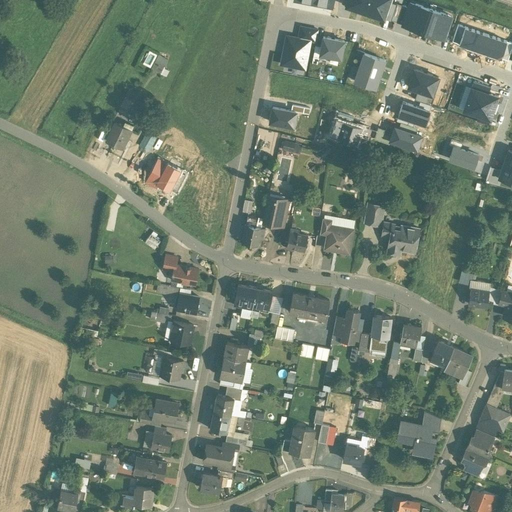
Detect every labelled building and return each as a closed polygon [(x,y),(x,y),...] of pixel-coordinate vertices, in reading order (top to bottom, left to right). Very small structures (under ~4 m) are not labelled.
[(349,0),(347,6),(384,18),(384,16),(389,0),(349,0)] [(390,0),(389,0),(384,16),(397,21),(402,4),(390,0)] [(401,24),(444,38),(452,15),(409,0),(407,6),(402,22),(401,24)] [(407,6),(402,4),(397,21),(402,22),(407,6)] [(465,26),(458,24),(452,41),(459,43),(465,26)] [(310,40),(316,42),(318,29),(300,25),(298,37),(310,40)] [(459,43),(480,50),(485,33),(465,26),(459,43)] [(506,40),(485,33),(480,50),(500,57),(506,40)] [(305,68),(310,40),(298,37),(286,35),(281,63),(305,68)] [(344,41),(323,36),(320,54),(341,58),(344,41)] [(511,45),(511,42),(506,40),(500,57),(507,59),(511,45)] [(380,74),(385,60),(364,53),(360,67),(380,74)] [(168,59),(159,54),(152,69),(161,73),(168,59)] [(375,87),(380,74),(360,67),(355,81),(375,87)] [(439,77),(414,68),(408,86),(418,89),(433,94),(439,77)] [(474,81),(472,87),(487,92),(489,87),(474,81)] [(489,118),(497,95),(487,92),(472,87),(465,109),(479,114),(489,118)] [(433,94),(418,89),(414,99),(420,101),(432,105),(435,95),(433,94)] [(430,110),(418,106),(403,101),(398,115),(415,121),(425,124),(430,110)] [(432,105),(420,101),(418,106),(430,110),(432,105)] [(292,105),(291,110),(296,111),(309,114),(310,108),(292,105)] [(291,110),(273,107),(270,122),(293,126),(296,111),(291,110)] [(338,111),(336,118),(352,123),(354,117),(338,111)] [(489,118),(479,114),(477,120),(487,124),(489,118)] [(400,122),(414,126),(415,121),(398,115),(396,120),(400,122)] [(362,126),(352,123),(336,118),(330,135),(356,144),(362,126)] [(131,129),(115,122),(106,140),(115,144),(116,142),(123,146),(131,129)] [(415,133),(417,127),(414,126),(400,122),(398,127),(415,133)] [(398,127),(395,126),(392,134),(390,139),(417,148),(421,135),(415,133),(398,127)] [(390,139),(392,134),(384,132),(385,129),(378,127),(374,138),(389,143),(390,139)] [(454,146),(460,148),(462,143),(451,139),(449,144),(454,146)] [(299,153),(301,144),(284,140),(282,149),(299,153)] [(473,167),(477,154),(460,148),(454,146),(449,158),(473,167)] [(511,150),(508,149),(503,163),(511,165),(511,150)] [(156,164),(146,182),(157,187),(159,183),(170,189),(170,187),(179,171),(180,170),(167,163),(165,168),(156,164)] [(511,165),(503,163),(501,170),(499,176),(511,180),(511,165)] [(499,176),(501,170),(490,166),(486,179),(497,183),(499,176)] [(170,187),(177,191),(186,175),(179,171),(170,187)] [(284,198),(269,195),(264,217),(263,220),(270,222),(269,223),(278,225),(284,201),(283,201),(284,198)] [(284,201),(278,225),(285,226),(290,199),(284,198),(283,201),(284,201)] [(252,200),(244,199),(242,211),(250,212),(252,200)] [(384,206),(368,203),(365,220),(381,223),(384,206)] [(256,215),(248,214),(245,224),(253,226),(256,215)] [(264,217),(256,215),(253,226),(261,227),(263,220),(264,217)] [(331,220),(323,218),(321,232),(327,233),(329,224),(330,224),(331,220)] [(419,227),(385,221),(382,234),(390,236),(388,250),(399,252),(400,248),(414,251),(419,227)] [(245,224),(241,240),(258,244),(260,236),(263,236),(265,228),(253,226),(245,224)] [(330,224),(329,224),(327,233),(324,248),(349,253),(353,228),(330,224)] [(307,235),(298,233),(298,230),(290,228),(287,246),(288,249),(293,250),(295,248),(304,250),(307,235)] [(151,234),(146,241),(155,248),(160,241),(151,234)] [(177,257),(166,254),(163,269),(172,271),(172,270),(173,271),(175,264),(176,264),(177,257)] [(176,264),(175,264),(173,271),(172,270),(172,271),(172,272),(173,273),(171,280),(195,284),(198,269),(176,264)] [(473,274),(467,273),(464,284),(470,285),(473,274)] [(178,287),(158,283),(157,291),(174,295),(174,293),(177,293),(178,287)] [(256,288),(238,284),(234,305),(252,308),(256,288)] [(272,291),(256,288),(252,308),(259,310),(259,307),(269,308),(272,291)] [(489,291),(468,288),(467,295),(469,296),(468,304),(487,307),(489,291)] [(511,293),(503,291),(500,302),(506,304),(504,316),(511,317),(511,293)] [(199,297),(179,293),(176,309),(196,313),(199,297)] [(308,296),(293,293),(289,311),(326,319),(329,300),(314,297),(314,296),(308,295),(308,296)] [(342,335),(342,336),(354,339),(356,329),(359,311),(347,309),(346,318),(342,335)] [(172,314),(152,311),(150,319),(170,323),(172,314)] [(279,313),(272,312),(270,323),(277,324),(279,313)] [(391,317),(374,315),(371,335),(387,337),(388,337),(391,317)] [(343,317),(336,316),(333,333),(339,335),(342,335),(346,318),(343,317)] [(194,325),(173,321),(171,329),(174,330),(173,338),(180,340),(179,342),(190,344),(194,325)] [(421,327),(403,324),(400,342),(416,345),(418,337),(420,337),(421,327)] [(277,326),(274,338),(292,342),(294,330),(277,326)] [(354,339),(353,341),(360,342),(361,333),(362,330),(356,329),(354,339)] [(262,336),(249,333),(248,343),(260,345),(262,336)] [(369,334),(361,333),(360,342),(358,350),(367,351),(369,334)] [(387,337),(371,335),(370,347),(386,348),(387,337)] [(453,347),(438,340),(430,358),(439,362),(439,361),(446,364),(453,347)] [(400,342),(393,341),(390,358),(397,359),(400,342)] [(248,346),(227,342),(224,357),(242,360),(243,352),(246,353),(248,346)] [(313,346),(302,344),(300,357),(311,359),(313,346)] [(315,359),(327,361),(329,350),(318,347),(315,359)] [(471,354),(453,347),(446,364),(444,367),(462,374),(462,375),(465,368),(471,354)] [(415,348),(413,361),(421,362),(423,349),(415,348)] [(429,350),(423,349),(421,362),(427,363),(429,350)] [(164,356),(156,355),(152,373),(160,375),(161,372),(164,356)] [(164,356),(161,372),(168,373),(167,376),(179,379),(182,360),(164,356)] [(242,360),(224,357),(222,369),(221,374),(221,375),(235,378),(241,379),(245,361),(242,360)] [(338,360),(329,357),(325,373),(334,375),(338,360)] [(397,359),(390,358),(388,373),(394,374),(396,374),(398,359),(397,359)] [(462,375),(462,374),(458,382),(465,386),(471,371),(465,368),(462,375)] [(511,369),(505,369),(504,371),(502,384),(506,385),(504,388),(511,388),(511,369)] [(500,370),(496,381),(502,384),(504,371),(500,370)] [(160,378),(144,375),(142,382),(147,383),(158,385),(160,378)] [(235,378),(221,375),(219,384),(227,386),(233,387),(235,378)] [(486,403),(478,421),(479,421),(476,427),(481,429),(494,435),(496,428),(503,431),(510,413),(496,407),(506,385),(502,384),(496,381),(486,403)] [(233,387),(227,386),(225,397),(234,398),(235,396),(241,397),(241,395),(242,389),(233,387)] [(110,392),(109,406),(117,407),(118,392),(110,392)] [(225,397),(216,395),(215,401),(213,412),(231,415),(234,398),(225,397)] [(178,404),(157,399),(154,416),(154,417),(161,418),(161,419),(174,421),(178,404)] [(324,412),(316,410),(313,423),(321,424),(322,424),(324,412)] [(440,418),(425,411),(423,419),(428,420),(427,428),(430,429),(438,430),(440,418)] [(231,415),(213,412),(210,429),(227,433),(231,415)] [(154,416),(142,414),(141,423),(159,426),(161,419),(161,418),(154,417),(154,416)] [(428,420),(423,419),(422,426),(401,422),(399,433),(409,435),(408,441),(415,442),(413,452),(431,456),(435,439),(428,438),(430,429),(427,428),(428,420)] [(322,424),(321,424),(318,442),(326,444),(329,426),(322,424)] [(337,428),(329,426),(326,444),(333,445),(337,428)] [(304,430),(297,429),(295,435),(293,434),(291,441),(289,452),(309,456),(314,429),(305,427),(304,430)] [(494,435),(481,429),(478,436),(491,442),(494,435)] [(172,435),(154,432),(151,448),(169,451),(172,435)] [(370,435),(369,435),(367,447),(373,448),(375,436),(370,435)] [(238,438),(226,436),(225,442),(237,445),(238,438)] [(478,436),(474,438),(472,437),(466,448),(487,457),(489,452),(488,449),(491,442),(478,436)] [(247,440),(238,438),(237,445),(238,445),(246,446),(247,440)] [(291,441),(284,440),(281,451),(289,452),(291,441)] [(225,442),(224,442),(222,448),(222,449),(230,450),(230,451),(233,451),(237,452),(238,445),(237,445),(225,442)] [(222,448),(207,445),(206,446),(207,446),(206,452),(205,452),(203,461),(219,464),(227,465),(227,464),(231,465),(233,451),(230,451),(230,450),(222,449),(222,448)] [(364,448),(345,445),(342,460),(361,463),(364,448)] [(373,448),(367,447),(363,464),(370,465),(373,448)] [(487,457),(466,448),(461,460),(464,461),(466,465),(479,471),(482,464),(485,463),(487,457)] [(280,453),(275,455),(278,466),(284,464),(280,453)] [(146,459),(137,457),(134,473),(138,474),(139,466),(144,467),(146,459)] [(166,463),(146,459),(144,467),(143,475),(163,479),(166,463)] [(231,465),(227,464),(227,465),(219,464),(218,470),(233,473),(234,466),(231,465)] [(118,467),(107,465),(106,473),(116,475),(118,467)] [(479,471),(466,465),(463,471),(477,476),(479,471)] [(233,473),(218,470),(217,476),(222,477),(225,478),(232,479),(233,473)] [(217,476),(203,473),(200,488),(219,492),(222,480),(225,480),(225,478),(222,477),(217,476)] [(88,478),(81,477),(78,490),(85,492),(88,478)] [(153,489),(136,486),(135,497),(134,505),(151,507),(153,489)] [(78,494),(61,490),(57,506),(75,510),(78,494)] [(473,490),(469,502),(473,504),(471,508),(482,511),(486,511),(488,509),(487,509),(493,495),(483,491),(480,493),(473,490)] [(332,495),(331,495),(330,502),(329,511),(342,511),(344,496),(332,495)] [(499,497),(493,495),(487,509),(488,509),(493,511),(499,497)] [(135,497),(122,496),(120,505),(134,507),(134,505),(135,497)] [(406,500),(394,498),(391,511),(403,511),(404,509),(406,500)] [(420,503),(412,502),(410,510),(418,511),(420,503)]
